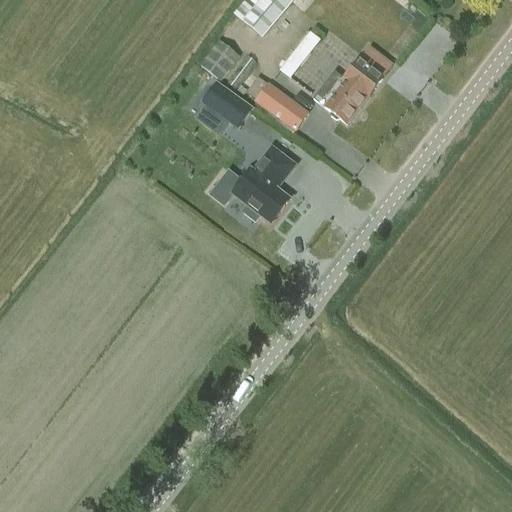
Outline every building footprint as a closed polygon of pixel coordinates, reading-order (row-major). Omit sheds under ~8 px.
[(292,3),(288,0),(247,0),(233,17),(262,40),(292,3)] [(290,79),(323,42),(314,33),(280,70),(290,79)] [(222,83),(239,59),(216,43),(199,67),(222,83)] [(335,122),(339,121),(346,127),(367,100),(383,81),(357,61),(342,80),(334,74),(313,101),(330,114),(330,118),(335,122)] [(267,86),(266,87),(258,81),(255,84),(248,93),(250,95),(249,96),(255,102),(254,104),(295,133),(308,115),(267,86)] [(252,112),(215,86),(201,106),(238,133),(252,112)] [(251,173),(232,196),(248,208),(243,215),(255,224),(260,218),(271,226),(289,202),(275,192),(294,168),(271,151),(253,174),(251,173)]
